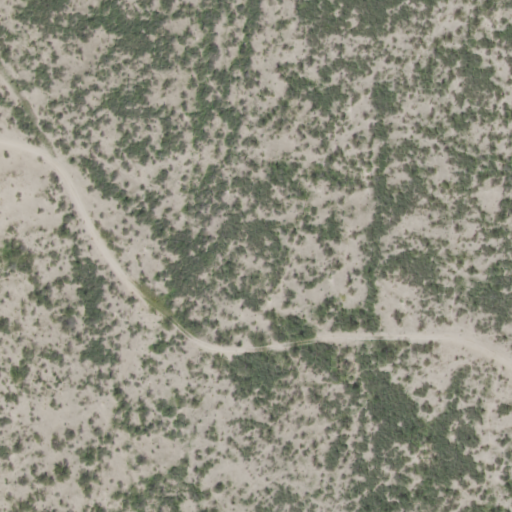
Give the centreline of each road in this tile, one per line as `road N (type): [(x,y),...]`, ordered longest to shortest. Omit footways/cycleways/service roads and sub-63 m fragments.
road 1 (residential): [(0,48),(155,282),(223,348),(319,339),(465,341),(511,366)]
road 2 (residential): [(209,334),(229,280),(235,31),(243,0)]
road 3 (residential): [(0,94),(190,33),(235,31)]
